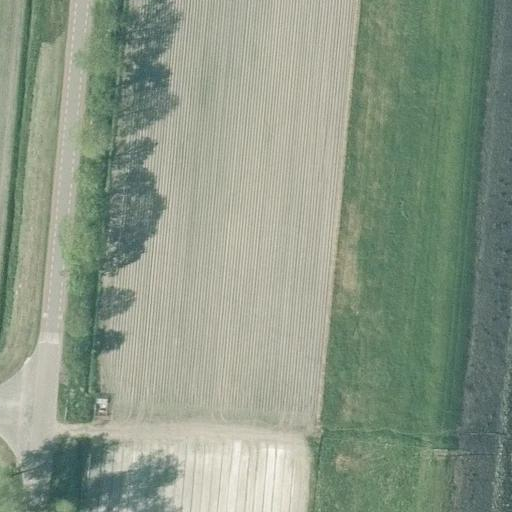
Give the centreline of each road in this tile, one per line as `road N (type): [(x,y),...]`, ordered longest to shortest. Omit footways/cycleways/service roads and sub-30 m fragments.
road 1 (tertiary): [(42,413),(81,0)]
road 2 (track): [(305,441),(63,430),(42,413)]
